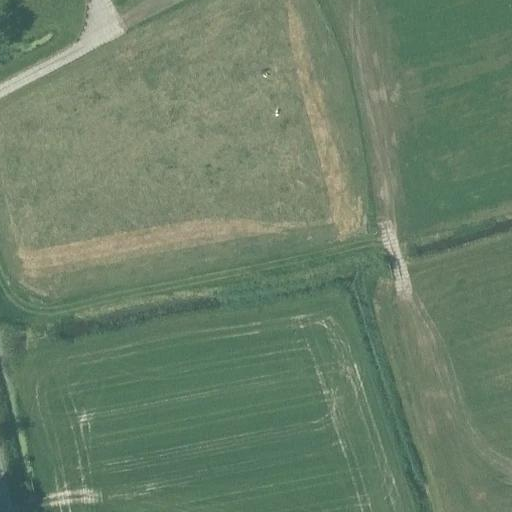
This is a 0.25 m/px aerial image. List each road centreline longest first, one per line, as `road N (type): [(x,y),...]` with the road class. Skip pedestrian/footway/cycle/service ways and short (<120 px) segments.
road 1 (track): [(404,298),(374,138),(331,0)]
road 2 (track): [(117,29),(0,93)]
